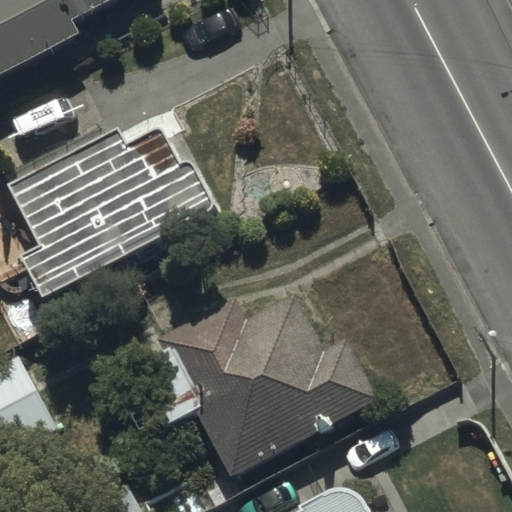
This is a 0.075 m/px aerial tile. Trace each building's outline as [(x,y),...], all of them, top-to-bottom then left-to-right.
[(0,0),(0,84),(87,38),(79,23),(122,0),(0,0)] [(0,277),(4,284),(31,269),(51,304),(224,211),(198,163),(191,167),(172,132),(139,150),(129,133),(19,193),(29,212),(50,251),(28,263),(13,234),(4,239),(0,232),(0,277)] [(236,481),(241,478),(386,403),(354,342),(333,353),(304,297),(251,324),(241,304),(162,345),(168,356),(145,367),(176,429),(202,415),(236,481)] [(0,470),(65,435),(23,359),(0,371),(0,470)] [(375,511),(370,501),(357,495),(339,495),(326,499),(310,508),(307,502),(290,511),(375,511)]
